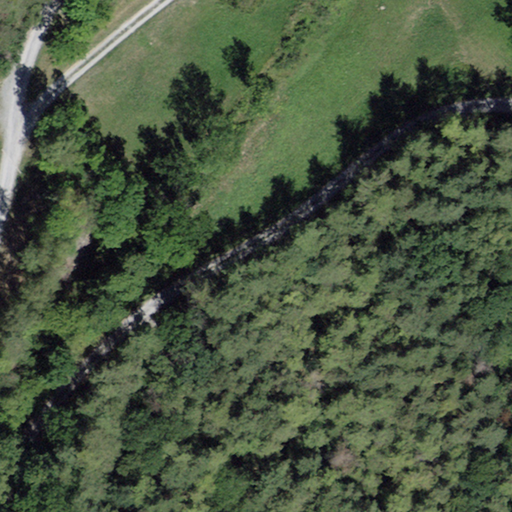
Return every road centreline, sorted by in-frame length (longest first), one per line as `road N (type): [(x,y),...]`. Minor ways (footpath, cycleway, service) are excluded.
road 1 (track): [(0,500),(43,413),(176,290),(326,196),(392,140),(460,108),(511,104)]
road 2 (track): [(59,0),(24,70),(0,206)]
road 3 (track): [(167,0),(0,134)]
